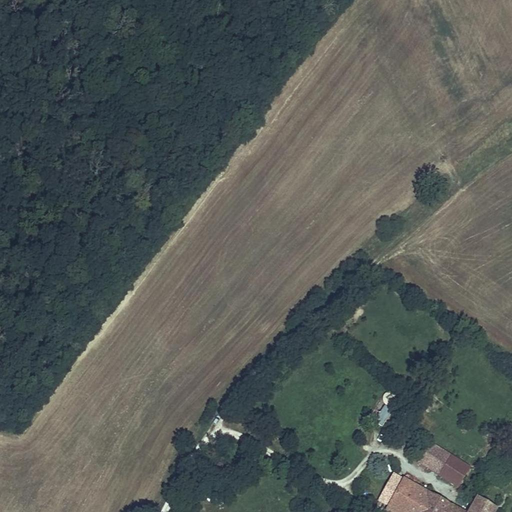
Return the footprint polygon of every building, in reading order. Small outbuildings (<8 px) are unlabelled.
[(388,420),(392,410),(385,407),(380,417),(388,420)] [(440,478),(444,472),(451,461),(429,449),(420,466),(440,478)] [(459,488),(468,470),(451,461),(444,472),(440,478),(459,488)] [(386,511),(387,511),(404,483),(394,478),(377,507),(386,511)] [(495,511),(479,503),(473,511),(455,511),(404,483),(387,511),(495,511)]
